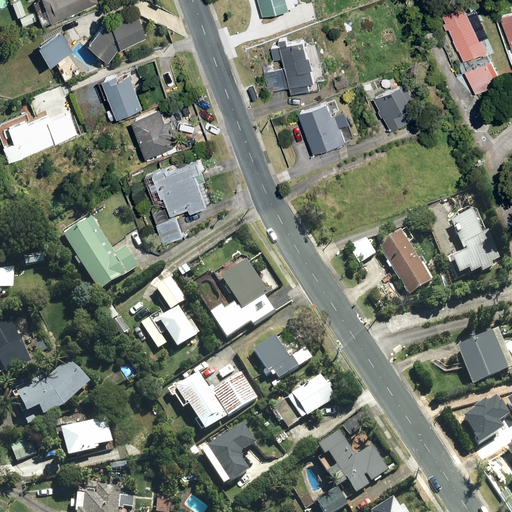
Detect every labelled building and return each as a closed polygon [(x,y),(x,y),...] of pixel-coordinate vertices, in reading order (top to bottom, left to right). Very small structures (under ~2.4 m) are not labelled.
[(15,0),(13,1),(19,15),(27,12),(21,0),(15,0)] [(98,0),(46,0),(54,19),(99,1),(98,0)] [(255,0),(260,17),(292,8),(290,0),(255,0)] [(477,41),(461,7),(440,16),(443,24),(441,25),(445,32),(446,31),(461,63),(485,52),(479,40),(477,41)] [(21,15),(24,24),(38,18),(36,11),(21,15)] [(90,41),(110,58),(119,47),(147,36),(138,11),(104,24),(90,41)] [(511,52),(511,12),(498,18),(511,53),(511,52)] [(41,44),(53,62),(75,49),(63,30),(41,44)] [(301,86),(302,92),(306,91),(305,85),(310,84),(307,72),(309,71),(306,58),(304,59),(300,42),(285,45),(284,40),(277,41),(278,47),(269,48),(272,60),(280,59),(281,68),(279,68),(284,89),(301,86)] [(491,57),(468,67),(477,87),(500,77),(491,57)] [(100,61),(102,67),(109,64),(107,58),(100,61)] [(110,109),(114,120),(124,116),(123,115),(145,107),(133,73),(123,76),(122,72),(109,77),(119,106),(110,109)] [(344,78),(333,81),(335,90),(346,87),(344,78)] [(256,99),(252,87),(246,89),(250,101),(256,99)] [(381,118),(389,132),(414,118),(397,87),(372,100),(378,111),(376,112),(380,118),(381,118)] [(296,116),(311,155),(343,144),(332,116),(328,118),(324,105),(296,116)] [(138,117),(151,155),(177,146),(174,137),(179,135),(173,119),(168,121),(163,107),(138,117)] [(169,193),(176,213),(194,206),(196,210),(212,204),(200,172),(206,170),(202,160),(173,170),(171,166),(159,171),(167,194),(169,193)] [(450,257),(459,278),(483,268),(484,272),(496,267),(494,263),(503,260),(491,232),(485,235),(475,210),(452,220),(466,250),(450,257)] [(162,222),(169,241),(187,234),(181,215),(162,222)] [(67,240),(101,293),(140,268),(127,249),(117,255),(95,221),(67,240)] [(380,243),(412,294),(433,280),(402,230),(380,243)] [(349,246),(360,264),(377,253),(367,239),(349,246)] [(211,312),(228,338),(252,322),(254,325),(275,311),(263,293),(268,290),(248,259),(222,276),(241,305),(238,307),(235,303),(224,310),(222,306),(211,312)] [(178,270),(182,276),(190,271),(186,264),(178,270)] [(451,288),(447,274),(438,277),(442,291),(451,288)] [(159,318),(178,347),(187,342),(190,346),(198,341),(195,336),(198,335),(178,306),(187,300),(171,277),(156,287),(171,310),(159,318)] [(119,316),(110,305),(101,312),(110,323),(119,316)] [(166,344),(161,337),(167,333),(158,320),(155,315),(149,318),(141,324),(158,350),(166,344)] [(0,325),(0,360),(9,377),(34,365),(11,320),(0,325)] [(460,345),(475,383),(511,369),(495,331),(460,345)] [(277,374),(280,379),(300,366),(293,356),(291,357),(276,335),(255,349),(268,369),(265,371),(267,375),(271,372),(274,376),(277,374)] [(40,407),(45,415),(65,406),(91,381),(69,358),(46,380),(19,394),(28,413),(40,407)] [(188,402),(207,430),(258,398),(241,372),(211,391),(199,373),(176,387),(186,403),(188,402)] [(289,397),(303,418),(307,415),(308,416),(336,398),(321,375),(293,393),(294,394),(289,397)] [(272,383),(275,387),(281,384),(279,379),(272,383)] [(120,399),(125,402),(128,397),(123,393),(120,399)] [(475,433),(479,441),(503,425),(499,419),(509,412),(498,394),(488,401),(486,398),(475,405),(475,406),(464,414),(476,432),(475,433)] [(273,405),(289,428),(299,422),(283,398),(273,405)] [(347,431),(351,436),(367,423),(360,414),(344,426),(345,428),(341,430),(344,434),(347,431)] [(62,428),(69,457),(96,450),(95,446),(113,442),(106,417),(62,428)] [(349,481),(357,493),(371,485),(364,475),(368,473),(373,481),(389,471),(374,446),(356,457),(341,432),(320,445),(326,455),(331,452),(340,466),(329,472),(338,487),(349,481)] [(259,442),(252,434),(246,439),(253,447),(259,442)] [(11,444),(17,461),(37,453),(30,437),(11,444)] [(183,484),(199,480),(196,467),(180,472),(183,484)] [(253,488),(241,473),(229,482),(242,498),(253,488)] [(118,511),(119,508),(124,508),(124,506),(133,507),(134,497),(120,495),(121,487),(98,485),(97,494),(85,493),(85,495),(78,494),(75,511),(118,511)] [(318,501),(324,511),(336,511),(348,505),(338,488),(318,501)] [(157,511),(162,511),(164,511),(165,497),(157,496),(157,511)] [(403,511),(394,497),(372,511),(403,511)] [(305,511),(299,499),(292,502),(296,511),(305,511)]
